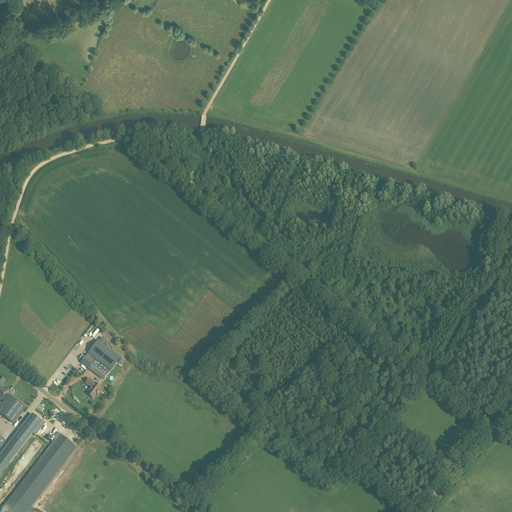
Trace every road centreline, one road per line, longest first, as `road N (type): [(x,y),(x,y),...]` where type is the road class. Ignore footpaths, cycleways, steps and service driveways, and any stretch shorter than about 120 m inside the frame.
road 1 (track): [(0,280),(10,220),(35,163),(122,136),(197,137),(192,193),(488,427),(511,434)]
road 2 (unclassified): [(198,511),(0,356)]
road 3 (unclassified): [(418,511),(511,386)]
